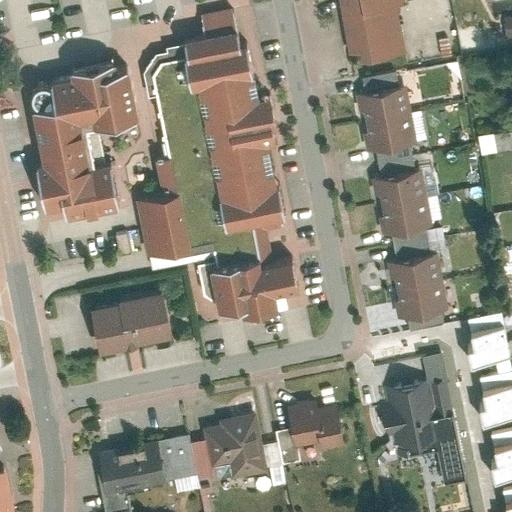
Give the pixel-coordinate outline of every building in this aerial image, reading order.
[(407,3),(406,0),(340,0),(350,53),(363,51),(364,59),(406,49),(397,5),(407,3)] [(293,302),(291,290),(303,288),(295,254),(269,261),(263,226),(290,219),(272,141),(282,139),(273,88),(261,90),(250,42),(245,43),(234,6),(203,13),(205,30),(186,33),(189,50),(161,56),(155,63),(154,70),(167,154),(155,156),(158,185),(137,187),(147,255),(216,243),(219,259),(201,261),(207,293),(218,302),(231,311),(245,312),(293,302)] [(113,154),(103,156),(97,124),(138,116),(128,63),(100,69),(97,60),(72,64),(72,72),(47,77),(37,81),(29,93),(28,104),(45,208),(66,203),(67,216),(107,210),(106,203),(122,200),(113,154)] [(366,90),(356,91),(360,115),(366,115),(369,129),(363,130),(366,148),(377,148),(381,172),(372,173),(375,193),(381,192),(384,213),(379,214),(383,231),(390,230),(395,257),(390,258),(392,276),(396,275),(400,296),(396,296),(399,316),(405,314),(409,330),(447,324),(444,311),(453,309),(439,250),(432,251),(427,227),(437,226),(426,170),(417,171),(412,144),(422,143),(409,84),(401,85),(397,71),(363,77),(366,90)] [(511,145),(511,127),(480,134),(483,151),(511,145)] [(511,175),(503,173),(494,201),(511,207),(511,175)] [(165,286),(91,303),(102,351),(176,333),(165,286)] [(510,351),(501,307),(466,314),(472,340),(466,341),(470,360),(510,351)] [(511,413),(511,367),(478,374),(483,400),(478,401),(482,420),(511,413)] [(433,377),(383,385),(394,455),(448,445),(433,377)] [(335,392),(287,403),(301,454),(348,444),(335,392)] [(258,411),(203,424),(212,464),(231,460),(234,476),(271,471),(258,411)] [(511,472),(511,426),(489,431),(494,457),(489,458),(493,477),(511,472)] [(188,432),(159,437),(101,449),(108,484),(100,486),(104,511),(121,511),(139,510),(134,487),(197,472),(188,432)] [(0,511),(15,510),(8,464),(2,454),(0,446),(0,511)] [(511,511),(511,484),(501,487),(506,511),(511,511)]
